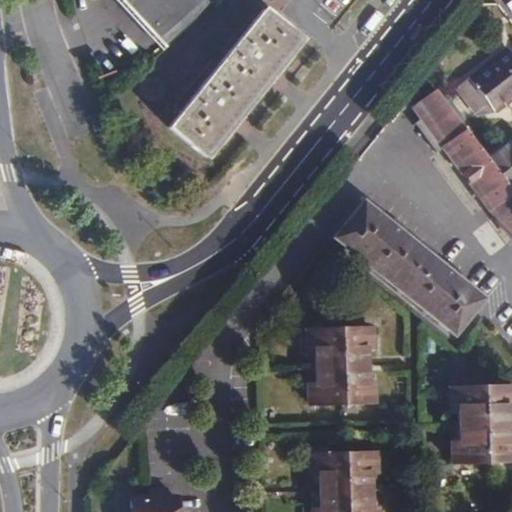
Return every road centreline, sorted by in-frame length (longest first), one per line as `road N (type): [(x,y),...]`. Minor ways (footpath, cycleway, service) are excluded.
road 1 (tertiary): [(179,273),(217,250),(432,0)]
road 2 (tertiary): [(75,356),(179,273)]
road 3 (secondary): [(49,511),(55,385)]
